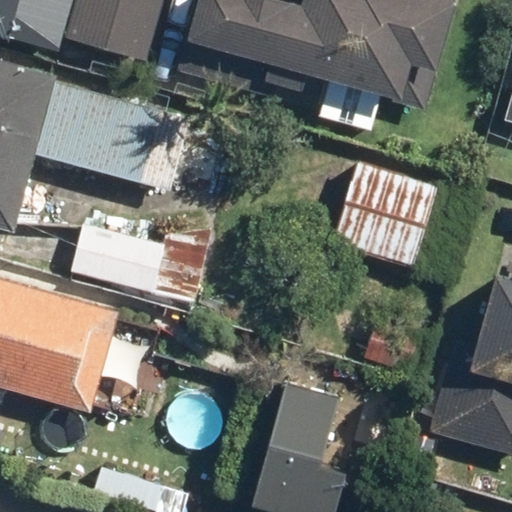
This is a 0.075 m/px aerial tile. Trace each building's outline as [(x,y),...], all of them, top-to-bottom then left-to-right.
[(0,0),(0,32),(8,34),(17,0),(0,0)] [(171,0),(98,0),(85,55),(154,72),(171,0)] [(437,17),(376,0),(291,0),(286,21),(214,0),(202,0),(181,75),(401,139),(437,17)] [(57,69),(0,53),(0,223),(11,226),(31,150),(170,186),(189,113),(54,78),(57,69)] [(511,77),(500,118),(511,121),(511,77)] [(437,179),(354,156),(330,237),(414,261),(437,179)] [(133,243),(39,219),(27,267),(121,290),(133,243)] [(0,385),(80,408),(108,310),(0,279),(0,385)] [(511,291),(490,286),(471,363),(450,358),(430,439),(511,459),(511,291)] [(340,398),(284,382),(250,503),(281,511),(333,511),(344,475),(320,468),(340,398)]
